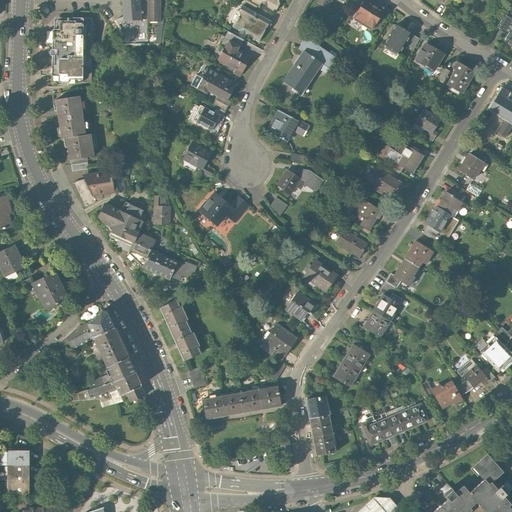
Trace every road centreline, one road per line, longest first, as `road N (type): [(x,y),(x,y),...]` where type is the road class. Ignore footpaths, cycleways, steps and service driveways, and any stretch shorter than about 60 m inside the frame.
road 1 (primary): [(170,416),(140,334),(44,191),(25,146),(16,94),(20,0)]
road 2 (residential): [(362,283),(499,66)]
road 3 (residential): [(362,283),(300,381),(296,405),(310,489)]
road 4 (primary): [(310,489),(439,447),(511,400)]
road 5 (residential): [(302,0),(252,91),(242,124),(246,163)]
road 6 (primary): [(182,485),(250,494),(310,489)]
road 7 (primary): [(0,406),(111,461)]
